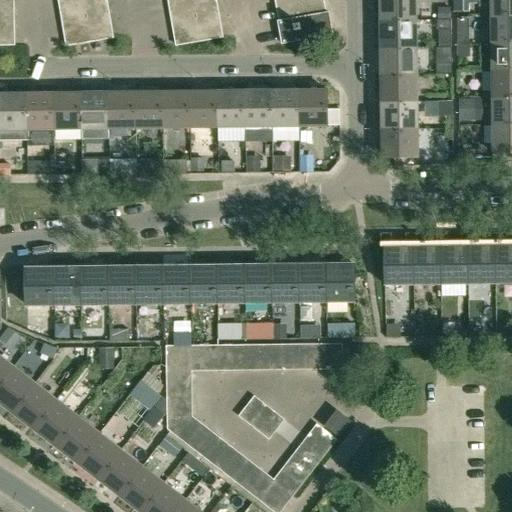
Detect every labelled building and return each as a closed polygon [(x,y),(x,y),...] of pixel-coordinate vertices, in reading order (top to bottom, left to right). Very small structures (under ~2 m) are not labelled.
[(14,0),(0,0),(0,9),(14,10),(14,0)] [(82,0),(59,0),(61,10),(84,6),(82,0)] [(192,0),(169,0),(171,10),(193,6),(192,0)] [(299,0),(295,0),(277,3),(280,21),(296,19),(303,17),(301,6),(299,0)] [(380,0),(381,21),(417,20),(416,0),(380,0)] [(468,9),(467,2),(467,0),(451,0),(452,9),(468,9)] [(511,0),(491,0),(492,16),(511,15),(511,0)] [(107,2),(84,6),(86,18),(109,14),(107,2)] [(217,2),(193,6),(195,18),(219,14),(217,2)] [(323,2),(301,6),(303,17),(326,14),(323,2)] [(449,5),(437,6),(437,17),(449,17),(449,5)] [(84,6),(61,10),(63,22),(86,18),(84,6)] [(193,6),(171,10),(173,22),(195,18),(193,6)] [(14,10),(0,9),(0,21),(14,22),(14,10)] [(297,25),(295,25),(296,30),(298,30),(300,40),(333,35),(329,13),(326,14),(303,17),(296,19),(297,25)] [(109,14),(86,18),(88,30),(111,26),(109,14)] [(219,14),(195,18),(198,30),(221,26),(219,14)] [(492,43),(511,42),(511,15),(492,16),(492,43)] [(86,18),(63,22),(65,34),(88,30),(86,18)] [(195,18),(173,22),(175,34),(198,30),(195,18)] [(283,43),(300,40),(298,30),(296,30),(295,25),(297,25),(296,19),(280,21),(278,21),(283,43)] [(451,29),(451,19),(437,19),(437,29),(451,29)] [(381,48),(417,47),(417,20),(381,21),(381,48)] [(14,22),(0,21),(0,33),(14,33),(14,22)] [(111,26),(88,30),(90,42),(113,38),(111,26)] [(221,26),(198,30),(200,41),(223,37),(221,26)] [(88,30),(65,34),(67,45),(90,42),(88,30)] [(198,30),(175,34),(177,46),(200,41),(198,30)] [(14,33),(0,33),(0,45),(15,46),(14,33)] [(470,33),(458,33),(458,43),(465,43),(470,43),(470,33)] [(493,70),(511,70),(511,42),(492,43),(493,70)] [(381,75),(418,74),(417,47),(381,48),(381,75)] [(436,48),(437,56),(451,56),(451,48),(436,48)] [(493,97),(511,97),(511,70),(493,70),(493,97)] [(382,102),(418,101),(418,74),(381,75),(382,102)] [(246,128),(273,127),(273,90),(245,91),(246,128)] [(273,127),(300,127),(300,90),(273,90),(273,127)] [(300,90),(300,127),(328,127),(327,90),(300,90)] [(164,129),(191,128),(191,91),(163,92),(164,129)] [(191,128),(218,128),(218,91),(191,91),(191,128)] [(218,128),(246,128),(245,91),(218,91),(218,128)] [(110,140),(109,129),(109,92),(81,93),(82,129),(82,140),(110,140)] [(109,129),(136,129),(136,92),(109,92),(109,129)] [(136,129),(164,129),(163,92),(136,92),(136,129)] [(28,140),(28,130),(27,93),(0,93),(0,130),(0,140),(28,140)] [(28,130),(55,130),(54,93),(27,93),(28,130)] [(55,130),(82,129),(81,93),(54,93),(55,130)] [(493,125),(511,124),(511,97),(493,97),(493,125)] [(476,121),(476,98),(466,98),(459,98),(460,121),(466,121),(476,121)] [(452,100),(424,101),(425,116),(452,116),(452,100)] [(382,129),(418,128),(418,101),(382,102),(382,129)] [(511,124),(493,125),(494,152),(511,152),(511,124)] [(418,128),(382,129),(382,157),(419,157),(418,128)] [(475,163),(475,149),(460,149),(460,163),(475,163)] [(262,171),(262,155),(249,156),(249,163),(249,172),(262,172),(262,171)] [(293,171),(293,156),(275,156),(275,171),(293,171)] [(165,172),(165,158),(146,158),(138,158),(138,169),(138,174),(162,174),(165,174),(165,172)] [(189,173),(189,159),(174,160),(166,160),(166,174),(183,173),(189,173)] [(204,159),(191,159),(191,173),(198,173),(204,173),(204,159)] [(234,159),(222,159),(222,171),(234,171),(234,159)] [(10,167),(10,163),(0,163),(0,175),(2,176),(10,176),(10,167)] [(496,283),(511,282),(511,245),(495,246),(496,283)] [(469,283),(496,283),(495,246),(468,247),(469,283)] [(387,284),(414,284),(413,247),(386,248),(387,284)] [(414,284),(441,284),(441,247),(413,247),(414,284)] [(441,284),(469,283),(468,247),(441,247),(441,284)] [(273,302),(300,302),(300,265),(273,266),(273,302)] [(300,302),(328,301),(327,265),(300,265),(300,302)] [(327,265),(328,301),(355,301),(355,265),(327,265)] [(191,303),(218,303),(218,266),(191,267),(191,303)] [(218,303),(246,302),(245,266),(218,266),(218,303)] [(246,302),(273,302),(273,266),(245,266),(246,302)] [(109,304),(137,304),(136,267),(109,268),(109,304)] [(137,304),(164,303),(164,267),(136,267),(137,304)] [(164,303),(191,303),(191,267),(164,267),(164,303)] [(27,305),(55,305),(54,268),(27,269),(27,305)] [(55,305),(82,304),(82,268),(54,268),(55,305)] [(82,304),(109,304),(109,268),(82,268),(82,304)] [(273,323),(274,338),(287,337),(287,333),(287,322),(273,323)] [(342,336),(355,336),(355,329),(355,322),(328,322),(328,336),(342,336)] [(126,340),(126,329),(110,329),(110,340),(126,340)] [(13,344),(18,337),(8,330),(3,337),(0,340),(10,348),(13,344)] [(43,344),(40,353),(53,358),(56,349),(43,344)] [(295,344),(283,345),(284,369),(295,369),(295,344)] [(307,344),(295,344),(295,369),(307,369),(307,344)] [(318,344),(307,344),(307,369),(318,369),(318,344)] [(330,344),(318,344),(318,369),(330,368),(330,344)] [(341,344),(330,344),(330,368),(341,368),(341,344)] [(202,345),(166,345),(191,369),(202,369),(202,345)] [(191,369),(166,345),(166,381),(191,381),(191,369)] [(214,345),(202,345),(202,369),(214,369),(214,345)] [(225,345),(214,345),(214,369),(226,369),(225,345)] [(237,345),(225,345),(226,369),(237,369),(237,345)] [(249,345),(237,345),(237,369),(249,369),(249,345)] [(260,345),(249,345),(249,369),(260,369),(260,345)] [(272,345),(260,345),(260,369),(272,369),(272,345)] [(283,345),(272,345),(272,369),(284,369),(283,345)] [(114,361),(114,348),(99,348),(99,361),(114,361)] [(0,384),(14,367),(0,355),(0,384)] [(0,402),(13,412),(35,383),(14,367),(0,384),(0,402)] [(191,381),(166,381),(166,393),(191,393),(191,381)] [(34,429),(57,400),(35,383),(13,412),(34,429)] [(191,393),(166,393),(166,399),(167,405),(191,404),(191,393)] [(153,404),(143,417),(154,426),(167,410),(167,405),(166,399),(162,395),(154,405),(153,404)] [(254,397),(239,416),(249,424),(264,405),(254,397)] [(56,446),(78,417),(57,400),(34,429),(56,446)] [(191,404),(167,405),(167,410),(167,428),(191,416),(191,404)] [(264,405),(249,424),(259,432),(274,412),(264,405)] [(339,436),(351,421),(337,411),(325,426),(339,436)] [(274,412),(259,432),(269,439),(283,420),(274,412)] [(191,416),(167,428),(185,442),(200,423),(191,416)] [(77,463),(100,434),(78,417),(56,446),(77,463)] [(200,423),(185,442),(194,449),(209,430),(200,423)] [(317,425),(310,434),(329,449),(336,439),(317,425)] [(209,430),(194,449),(204,457),(219,437),(209,430)] [(99,479),(122,450),(100,434),(77,463),(99,479)] [(310,434),(302,443),(322,458),(329,449),(310,434)] [(219,437),(204,457),(213,464),(228,444),(219,437)] [(302,443),(295,453),(315,468),(322,458),(302,443)] [(228,444),(213,464),(222,471),(237,452),(228,444)] [(121,496),(143,467),(122,450),(99,479),(121,496)] [(237,452),(222,471),(231,478),(246,459),(237,452)] [(295,453),(288,462),(308,477),(315,468),(295,453)] [(246,459),(231,478),(240,485),(255,466),(246,459)] [(288,462),(281,471),(300,486),(308,477),(288,462)] [(255,466),(240,485),(249,492),(264,473),(255,466)] [(141,511),(142,511),(165,484),(143,467),(121,496),(141,511)] [(281,471),(273,480),(293,495),(300,486),(281,471)] [(264,473),(249,492),(258,499),(266,489),(273,480),(264,473)] [(273,480),(266,489),(286,505),(293,495),(273,480)] [(177,511),(186,501),(165,484),(142,511),(177,511)] [(266,489),(258,499),(275,511),(280,511),(286,505),(266,489)] [(200,511),(186,501),(177,511),(200,511)]
